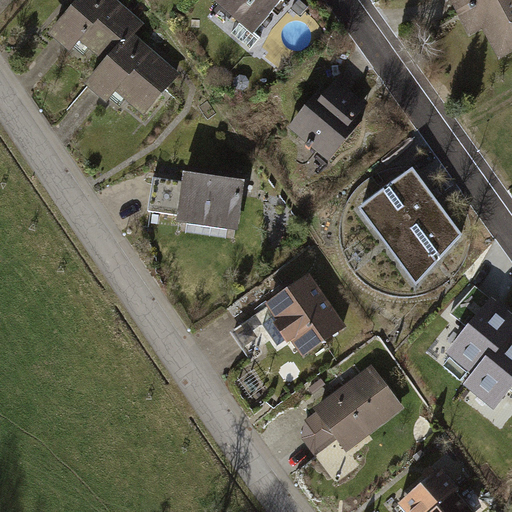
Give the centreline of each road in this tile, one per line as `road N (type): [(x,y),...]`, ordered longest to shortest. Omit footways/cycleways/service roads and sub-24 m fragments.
road 1 (residential): [(288,511),(0,93)]
road 2 (residential): [(511,237),(341,0)]
